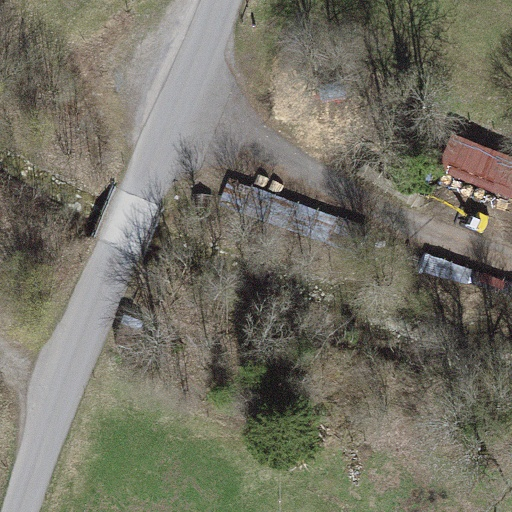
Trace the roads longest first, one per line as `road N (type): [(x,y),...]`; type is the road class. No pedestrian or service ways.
road 1 (unclassified): [(21,511),(43,439),(174,132),(221,0)]
road 2 (track): [(174,132),(511,234)]
